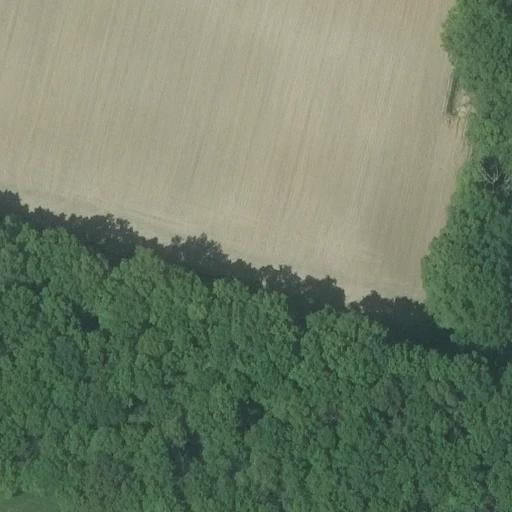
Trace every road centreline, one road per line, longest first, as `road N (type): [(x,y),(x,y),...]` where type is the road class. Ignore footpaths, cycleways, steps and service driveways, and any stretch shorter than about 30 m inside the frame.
road 1 (track): [(461,381),(511,146)]
road 2 (track): [(511,130),(479,90),(497,0)]
